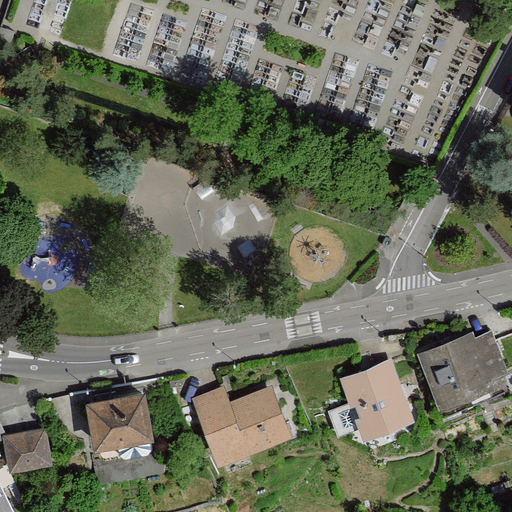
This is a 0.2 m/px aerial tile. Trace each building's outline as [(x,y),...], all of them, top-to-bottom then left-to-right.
[(472,332),(420,352),(439,401),(487,383),(485,377),(505,369),(491,330),(481,334),(474,337),(472,332)] [(389,360),(344,377),(352,397),(355,396),(362,413),(358,415),(365,434),(410,417),(389,360)] [(211,393),(198,398),(220,453),(288,427),(271,384),(228,401),(223,388),(211,393)] [(89,398),(96,437),(149,427),(142,388),(89,398)] [(22,431),(6,434),(12,465),(49,458),(43,427),(22,431)] [(114,453),(81,459),(85,482),(119,474),(152,467),(147,446),(114,453)] [(12,511),(0,486),(0,511),(12,511)]
